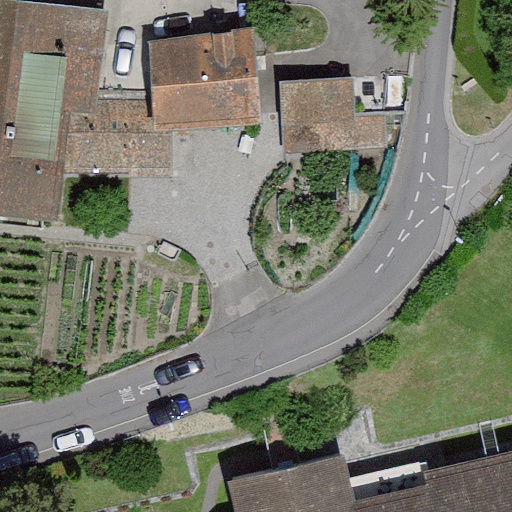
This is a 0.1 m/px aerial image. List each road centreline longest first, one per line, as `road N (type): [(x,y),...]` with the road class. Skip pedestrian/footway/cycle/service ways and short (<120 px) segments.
road 1 (unclassified): [(415,221),(339,305),(104,410),(0,436)]
road 2 (unclassified): [(425,0),(415,221)]
road 3 (residential): [(511,130),(415,221)]
